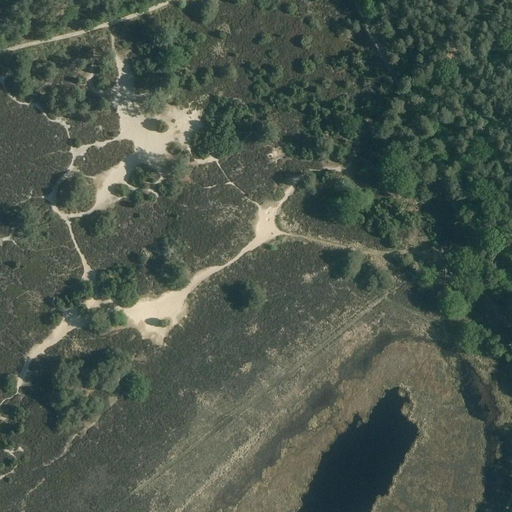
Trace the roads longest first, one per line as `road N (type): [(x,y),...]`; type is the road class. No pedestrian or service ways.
road 1 (track): [(359,0),(511,346)]
road 2 (track): [(0,52),(178,0)]
